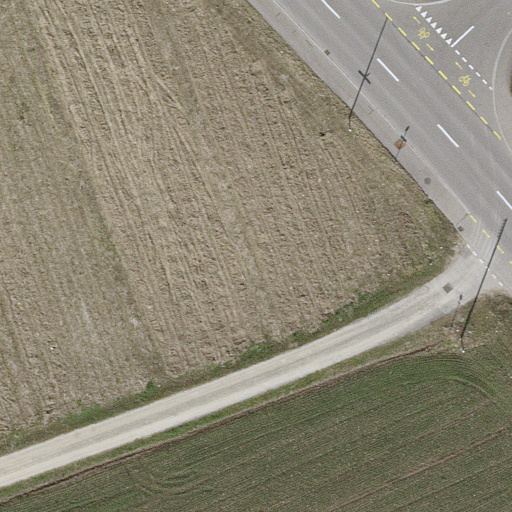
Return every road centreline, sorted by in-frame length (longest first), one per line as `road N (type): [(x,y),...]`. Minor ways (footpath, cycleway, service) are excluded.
road 1 (track): [(511,247),(432,304),(358,342),(0,470)]
road 2 (tertiary): [(511,207),(407,90)]
road 3 (tertiary): [(502,0),(407,90)]
road 4 (tertiary): [(407,90),(322,0)]
